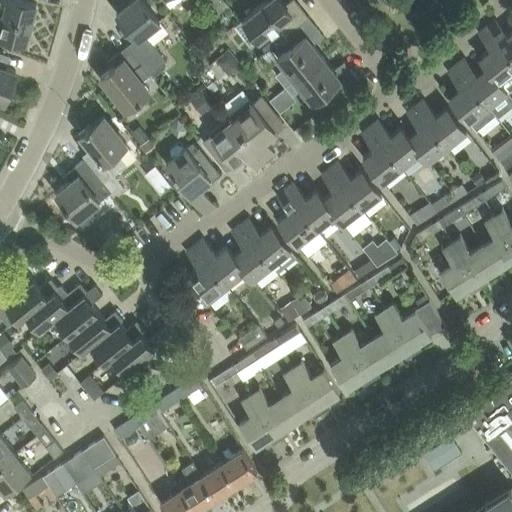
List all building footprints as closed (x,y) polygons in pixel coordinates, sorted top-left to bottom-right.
[(0,0),(0,32),(7,35),(26,40),(36,3),(25,0),(0,0)] [(137,36),(128,44),(150,73),(162,63),(167,59),(163,54),(153,42),(167,31),(167,28),(160,20),(151,8),(144,0),(129,0),(116,10),(137,36)] [(203,0),(209,8),(212,6),(217,13),(225,7),(224,6),(226,3),(224,0),(203,0)] [(259,38),(272,28),(280,38),(309,15),(296,0),(288,0),(284,4),(281,0),(264,0),(242,17),(259,38)] [(278,56),(285,65),(275,73),(285,85),(323,55),(313,42),(316,40),(310,31),(317,26),(309,15),(280,38),(280,39),(279,39),(286,49),(278,56)] [(486,24),(511,56),(511,29),(507,33),(494,17),(486,24)] [(511,56),(486,24),(478,30),(491,46),(480,55),(487,64),(488,64),(500,79),(509,90),(511,87),(511,56)] [(150,73),(128,44),(110,58),(115,64),(100,75),(126,107),(149,89),(142,80),(150,73)] [(0,98),(4,100),(16,70),(0,64),(0,52),(1,50),(0,49),(0,98)] [(229,49),(217,58),(228,72),(240,63),(229,49)] [(323,55),(285,85),(292,93),(301,85),(320,109),(328,102),(359,78),(350,68),(343,74),(337,65),(333,68),(323,55)] [(488,103),(496,113),(511,99),(511,93),(509,90),(500,79),(488,64),(487,64),(476,73),(464,57),(456,63),(488,103)] [(162,63),(150,73),(154,77),(165,67),(162,63)] [(449,94),(469,119),(476,128),(496,113),(488,103),(456,63),(448,69),(460,85),(449,94)] [(205,85),(191,96),(202,110),(216,99),(205,85)] [(250,98),(230,113),(265,158),(274,151),(265,139),(276,130),(264,115),(273,108),(268,102),(262,94),(252,101),(250,98)] [(415,103),(447,144),(450,141),(466,128),(447,104),(435,113),(423,97),(415,103)] [(421,149),(420,149),(428,159),(447,144),(415,103),(407,110),(419,125),(409,134),(421,149)] [(212,133),(204,140),(215,154),(223,147),(235,162),(246,153),(256,165),(265,158),(230,113),(210,129),(212,133)] [(94,150),(84,157),(110,190),(111,190),(114,193),(124,185),(114,174),(127,164),(116,150),(126,143),(104,115),(91,125),(89,123),(86,125),(87,128),(80,133),(94,150)] [(421,149),(409,134),(402,125),(390,133),(378,117),(370,124),(402,164),(420,149),(421,149)] [(139,124),(132,130),(140,141),(148,135),(139,124)] [(382,179),(398,167),(402,164),(370,124),(361,131),(374,146),(363,155),(382,179)] [(149,136),(140,142),(146,150),(154,144),(149,136)] [(207,213),(216,205),(200,185),(211,177),(212,179),(221,173),(208,157),(199,145),(197,146),(193,140),(187,145),(185,146),(182,143),(177,141),(170,146),(170,153),(172,157),(168,160),(166,162),(182,181),(186,187),(206,212),(207,213)] [(506,166),(511,162),(511,146),(499,157),(506,166)] [(94,212),(90,207),(100,199),(110,190),(84,157),(65,173),(69,179),(56,190),(66,203),(75,214),(77,217),(81,222),(87,222),(93,218),(94,212)] [(362,206),(366,203),(381,191),(362,167),(350,175),(338,159),(330,165),(362,206)] [(342,222),(362,206),(330,165),(322,172),(334,188),(324,197),(336,211),(335,212),(342,222)] [(479,169),(472,175),(477,181),(484,175),(479,169)] [(480,191),(484,198),(506,185),(502,177),(480,191)] [(316,227),(335,212),(336,211),(324,197),(316,187),(305,196),(292,180),(284,187),(316,227)] [(462,181),(451,189),(456,197),(467,189),(462,181)] [(297,242),(316,227),(284,187),(276,193),(289,209),(278,217),(297,242)] [(451,189),(431,201),(436,210),(456,197),(451,189)] [(459,204),(463,211),(484,198),(480,191),(459,204)] [(66,203),(56,211),(64,222),(75,214),(66,203)] [(438,217),(442,224),(463,211),(459,204),(438,217)] [(147,215),(140,205),(132,211),(140,220),(147,215)] [(511,220),(502,205),(493,211),(511,241),(511,220)] [(420,206),(409,212),(417,222),(426,216),(420,206)] [(511,259),(511,241),(493,211),(483,217),(493,233),(482,241),(498,266),(511,258),(511,259)] [(248,215),(240,222),(272,262),(277,269),(296,254),(290,247),(291,247),(272,223),(260,231),(248,215)] [(420,238),(442,224),(438,217),(416,231),(420,238)] [(244,244),(234,253),(245,268),(252,278),(272,262),(240,222),(232,228),(244,244)] [(460,232),(451,238),(480,284),(488,279),(485,274),(498,266),(482,241),(470,248),(460,232)] [(394,234),(387,239),(394,248),(401,244),(394,234)] [(226,283),(245,268),(234,253),(226,243),(215,252),(202,236),(194,243),(226,283)] [(372,239),(362,246),(376,263),(396,250),(395,249),(394,248),(387,239),(386,237),(376,244),(372,239)] [(439,267),(445,276),(455,293),(469,285),(472,289),(480,284),(451,238),(441,244),(452,260),(439,267)] [(235,293),(226,283),(194,243),(186,249),(199,265),(188,274),(215,308),(235,293)] [(370,257),(362,262),(366,269),(375,264),(370,257)] [(371,285),(392,271),(387,264),(366,278),(371,285)] [(348,267),(330,281),(336,288),(355,276),(348,267)] [(25,268),(0,286),(0,293),(5,299),(5,300),(17,315),(19,318),(27,311),(26,311),(55,288),(55,289),(59,286),(58,285),(51,276),(40,285),(33,277),(25,268)] [(371,285),(366,278),(345,291),(350,298),(371,285)] [(26,311),(27,311),(40,328),(56,316),(56,315),(80,296),(79,295),(87,289),(80,281),(67,291),(61,283),(58,285),(59,286),(55,289),(55,288),(26,311)] [(56,315),(56,316),(69,333),(98,309),(91,301),(102,293),(95,283),(87,289),(79,295),(80,296),(56,315)] [(315,292),(314,296),(316,299),(320,300),(325,296),(326,292),(325,289),(321,288),(315,292)] [(329,311),(350,298),(345,291),(324,304),(329,311)] [(288,320),(299,312),(306,309),(307,308),(300,299),(298,295),(290,299),(279,307),(288,320)] [(445,323),(434,306),(429,298),(403,315),(393,299),(384,305),(412,351),(421,345),(418,341),(431,333),(430,331),(444,323),(445,323)] [(307,325),(329,311),(324,304),(303,318),(307,325)] [(372,333),(389,359),(402,351),(404,356),(412,351),(384,305),(374,311),(384,326),(372,333)] [(119,320),(120,321),(123,318),(115,308),(104,317),(98,309),(69,333),(83,350),(91,344),(91,343),(119,320)] [(279,314),(273,320),(278,325),(284,320),(279,314)] [(126,328),(120,321),(119,320),(91,343),(91,344),(92,345),(104,361),(113,354),(141,331),(144,329),(137,319),(126,328)] [(177,330),(170,321),(147,339),(141,331),(113,354),(126,371),(177,330)] [(259,322),(238,336),(246,346),(264,335),(267,333),(259,322)] [(279,343),(300,329),(296,323),(275,336),(274,337),(279,343)] [(389,359),(372,333),(360,340),(351,326),(342,331),(371,377),(379,372),(376,367),(389,359)] [(4,330),(0,333),(0,344),(8,354),(9,356),(16,351),(16,350),(12,345),(14,343),(4,330)] [(330,361),(336,370),(346,387),(360,378),(362,383),(371,377),(342,331),(332,337),(342,353),(330,361)] [(254,350),(258,357),(279,343),(274,337),(254,350)] [(237,370),(258,357),(254,350),(233,363),(237,370)] [(8,365),(23,384),(36,374),(21,355),(8,365)] [(301,357),(292,363),(321,409),(329,404),(326,399),(340,391),(329,374),(324,365),(311,373),(301,357)] [(49,361),(42,367),(50,377),(57,371),(49,361)] [(58,369),(59,370),(72,386),(80,380),(66,363),(58,369)] [(233,373),(237,370),(233,363),(212,377),(216,383),(233,373)] [(321,409),(292,363),(282,369),(293,385),(281,393),(297,418),(310,410),(313,414),(321,409)] [(161,410),(188,393),(194,402),(204,395),(199,386),(202,384),(201,383),(195,374),(155,401),(161,410)] [(511,511),(511,379),(510,378),(466,413),(486,438),(491,445),(496,440),(502,447),(503,446),(511,458),(511,491),(490,506),(479,511),(476,511),(474,508),(467,511),(511,511)] [(284,426),(297,418),(281,393),(270,400),(259,384),(250,390),(279,436),(288,431),(284,426)] [(271,441),(279,436),(250,390),(241,396),(251,412),(239,420),(244,428),(255,445),(268,437),(271,441)] [(14,405),(22,415),(31,408),(22,398),(14,405)] [(169,423),(161,411),(161,410),(155,401),(135,414),(142,424),(141,424),(149,437),(169,423)] [(31,425),(39,419),(31,408),(22,415),(31,425)] [(137,427),(141,424),(142,424),(135,414),(114,427),(120,437),(137,427)] [(0,465),(16,453),(1,433),(0,433),(0,465)] [(104,434),(83,448),(94,465),(115,451),(104,434)] [(135,434),(124,441),(133,455),(144,448),(135,434)] [(434,468),(462,451),(451,434),(424,451),(434,468)] [(46,445),(54,456),(63,449),(60,445),(54,438),(46,444),(46,445)] [(221,460),(236,483),(257,469),(246,453),(242,447),(221,460)] [(76,480),(96,467),(94,465),(83,448),(63,461),(76,480)] [(30,470),(16,453),(0,465),(0,484),(5,490),(30,470)] [(181,486),(196,509),(216,495),(201,473),(192,459),(181,466),(190,480),(181,486)] [(216,495),(236,483),(221,460),(201,473),(216,495)] [(63,461),(43,474),(49,483),(56,494),(76,480),(63,461)] [(38,477),(23,487),(24,489),(29,497),(30,496),(36,507),(42,503),(35,493),(44,487),(38,477)] [(160,499),(164,505),(168,511),(190,511),(196,509),(181,486),(160,499)] [(154,511),(150,505),(139,487),(127,495),(138,511),(154,511)]
